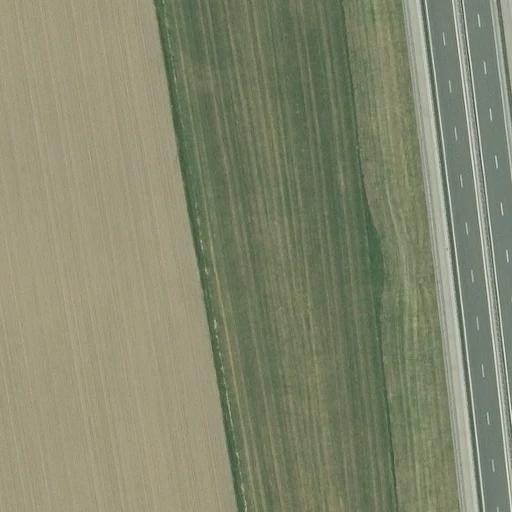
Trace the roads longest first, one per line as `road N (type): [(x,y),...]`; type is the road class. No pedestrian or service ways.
road 1 (unclassified): [(408,0),(469,511)]
road 2 (trunk): [(441,0),(498,511)]
road 3 (trunk): [(511,284),(477,0)]
